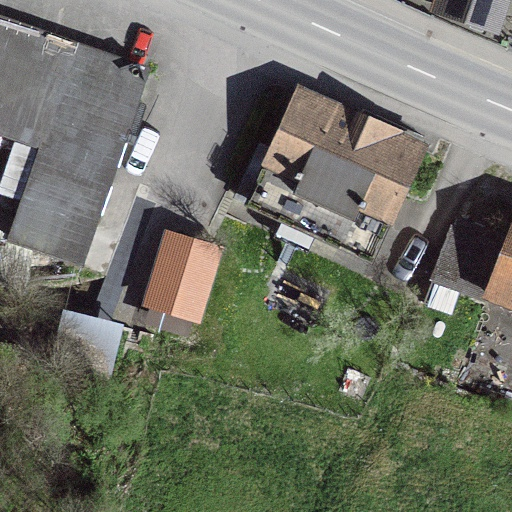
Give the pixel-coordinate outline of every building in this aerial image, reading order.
[(439,0),(438,6),(495,25),(503,0),(439,0)] [(0,133),(39,147),(20,202),(97,228),(148,76),(0,25),(0,133)] [(370,257),(419,148),(299,93),(267,165),(255,159),(238,196),(370,257)] [(488,293),(509,237),(459,218),(438,274),(488,293)] [(511,230),(509,237),(488,293),(511,302),(511,230)] [(169,233),(150,302),(195,316),(216,243),(169,233)]
